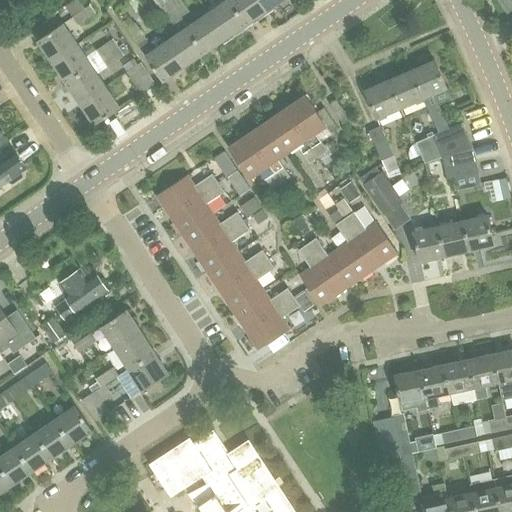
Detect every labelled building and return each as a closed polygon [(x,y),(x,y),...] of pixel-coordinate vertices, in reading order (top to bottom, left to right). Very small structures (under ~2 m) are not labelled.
[(167,0),(160,5),(173,22),(180,17),(168,0),(167,0)] [(180,0),(168,0),(180,17),(188,11),(180,0)] [(229,0),(226,0),(208,12),(225,38),(246,24),(229,0)] [(260,0),(229,0),(246,24),(267,10),(260,0)] [(260,0),(267,10),(281,0),(260,0)] [(89,4),(72,16),(78,25),(96,13),(89,4)] [(208,12),(187,27),(204,52),(225,38),(208,12)] [(179,32),(166,41),(183,66),(204,52),(187,27),(180,17),(173,22),(179,32)] [(135,22),(126,28),(139,46),(147,40),(135,22)] [(63,23),(37,40),(51,62),(77,44),(63,23)] [(112,37),(95,49),(101,58),(119,47),(112,37)] [(166,41),(144,55),(162,81),(183,66),(166,41)] [(77,44),(51,62),(65,82),(91,65),(85,55),(77,44)] [(119,47),(101,58),(107,66),(124,55),(119,47)] [(434,59),(412,69),(424,98),(439,132),(449,127),(434,93),(445,88),(445,89),(447,88),(434,59)] [(141,62),(127,71),(141,92),(155,83),(141,62)] [(91,65),(65,82),(79,103),(105,86),(97,73),(91,65)] [(412,69),(389,79),(401,108),(424,98),(412,69)] [(383,81),(364,90),(376,118),(383,115),(401,108),(389,79),(383,81)] [(105,86),(79,103),(93,125),(120,107),(105,86)] [(305,96),(286,109),(318,158),(319,157),(326,153),(327,152),(315,134),(325,127),(330,134),(337,129),(324,109),(317,113),(305,96)] [(336,100),(329,105),(342,126),(350,121),(336,100)] [(286,109),(267,122),(288,153),(297,147),(309,164),(318,158),(286,109)] [(267,122),(248,135),(281,184),(290,177),(278,160),(288,153),(267,122)] [(439,132),(434,135),(438,146),(468,136),(462,122),(449,127),(439,132),(438,132),(439,132)] [(482,147),(498,143),(494,122),(477,126),(482,147)] [(380,125),(368,131),(383,165),(388,176),(400,172),(400,170),(383,132),(380,125)] [(432,134),(416,142),(425,164),(442,157),(472,148),(471,145),(468,136),(438,146),(434,135),(439,132),(438,132),(432,134)] [(248,135),(228,148),(249,179),(260,172),(271,190),(281,184),(248,135)] [(472,148),(442,157),(444,168),(475,162),(472,148)] [(0,185),(7,181),(11,184),(22,177),(21,171),(25,168),(13,151),(0,159),(0,185)] [(326,153),(319,157),(325,166),(331,162),(326,153)] [(230,159),(219,166),(225,176),(237,168),(230,159)] [(475,162),(444,168),(447,180),(478,174),(475,162)] [(364,183),(364,184),(384,213),(385,213),(400,202),(402,201),(382,171),(380,172),(364,183)] [(188,176),(157,197),(170,217),(219,184),(213,175),(195,187),(188,176)] [(244,178),(234,185),(240,194),(250,188),(244,178)] [(506,178),(498,180),(502,200),(511,198),(506,178)] [(350,181),(341,188),(350,201),(359,195),(350,181)] [(219,184),(170,217),(182,236),(213,215),(207,205),(225,194),(219,184)] [(255,197),(240,208),(246,216),(261,206),(255,197)] [(343,198),(334,204),(338,209),(343,216),(351,210),(343,198)] [(261,209),(252,215),(258,224),(267,217),(261,209)] [(338,209),(328,215),(333,222),(343,216),(338,209)] [(213,215),(182,236),(195,255),(244,222),(238,213),(220,225),(213,215)] [(299,215),(293,220),(301,229),(307,224),(299,215)] [(356,215),(347,221),(379,270),(399,257),(397,255),(383,234),(378,225),(367,232),(356,215)] [(487,215),(463,220),(470,250),(494,245),(487,215)] [(463,220),(438,225),(445,255),(470,250),(463,220)] [(347,221),(337,227),(349,245),(339,251),(360,282),(379,270),(347,221)] [(244,222),(195,255),(207,274),(238,253),(232,243),(250,232),(244,222)] [(438,225),(413,231),(420,261),(445,255),(438,225)] [(318,240),(308,246),(341,295),(360,282),(339,251),(329,258),(318,240)] [(308,246),(299,252),(311,270),(300,277),(321,308),(341,295),(308,246)] [(238,253),(207,274),(220,293),(269,260),(263,251),(245,263),(238,253)] [(269,260),(220,293),(232,312),(264,291),(257,281),(275,270),(269,260)] [(66,298),(56,306),(64,319),(75,312),(108,289),(96,272),(87,278),(80,268),(59,283),(66,293),(64,294),(66,298)] [(264,291),(232,312),(245,331),(294,299),(291,295),(288,289),(270,301),(264,291)] [(301,294),(294,299),(300,307),(303,312),(314,305),(305,291),(301,294)] [(294,299),(245,331),(258,350),(289,330),(282,319),(300,307),(294,299)] [(46,315),(36,300),(24,308),(34,323),(46,315)] [(126,308),(99,326),(114,348),(140,330),(126,308)] [(0,309),(0,341),(3,340),(12,352),(36,335),(17,309),(5,317),(0,309)] [(54,317),(41,326),(54,344),(66,335),(66,334),(62,329),(54,317)] [(140,330),(114,348),(128,369),(154,351),(140,330)] [(91,332),(73,344),(78,352),(96,341),(91,332)] [(511,349),(492,353),(498,382),(502,397),(511,395),(511,349)] [(154,351),(128,369),(142,391),(169,373),(154,351)] [(492,353),(467,359),(473,387),(475,398),(488,396),(486,384),(498,382),(492,353)] [(467,359),(443,364),(449,393),(473,387),(467,359)] [(46,362),(25,376),(32,386),(53,372),(46,362)] [(443,364),(419,369),(426,409),(439,406),(436,395),(449,393),(443,364)] [(113,366),(95,378),(97,381),(101,387),(105,385),(119,376),(113,366)] [(419,369),(394,375),(400,403),(402,409),(417,405),(419,411),(426,409),(419,369)] [(25,376),(6,389),(13,399),(32,386),(25,376)] [(97,381),(89,387),(93,393),(96,391),(101,387),(97,381)] [(6,389),(0,393),(0,408),(13,399),(6,389)] [(93,393),(82,400),(96,421),(109,411),(103,402),(96,391),(93,393)] [(76,405),(56,419),(72,442),(92,429),(76,405)] [(404,413),(391,416),(392,420),(391,420),(398,450),(400,456),(412,453),(420,450),(419,440),(418,440),(410,442),(404,413)] [(505,416),(488,420),(491,432),(508,428),(505,416)] [(56,419),(36,433),(52,456),(72,442),(56,419)] [(474,426),(457,429),(459,439),(477,436),(474,426)] [(457,429),(441,433),(443,443),(459,439),(457,429)] [(36,433),(17,446),(33,470),(52,456),(36,433)] [(509,435),(492,438),(495,451),(498,450),(511,447),(509,435)] [(189,437),(149,464),(171,496),(202,475),(214,494),(197,505),(201,511),(295,511),(248,439),(228,453),(218,437),(198,450),(189,437)] [(478,442),(461,445),(463,455),(480,452),(478,442)] [(461,445),(445,449),(447,458),(463,455),(461,445)] [(17,446),(0,457),(0,464),(13,483),(33,470),(17,446)] [(412,453),(400,456),(409,496),(421,493),(412,453)] [(0,464),(0,491),(13,483),(0,464)] [(511,511),(511,474),(493,479),(500,511),(511,511)] [(472,492),(470,493),(474,511),(500,511),(493,479),(470,484),(472,492)] [(433,494),(421,496),(422,503),(424,511),(449,511),(446,498),(443,483),(431,485),(433,494)] [(474,511),(470,493),(446,498),(449,511),(474,511)]
